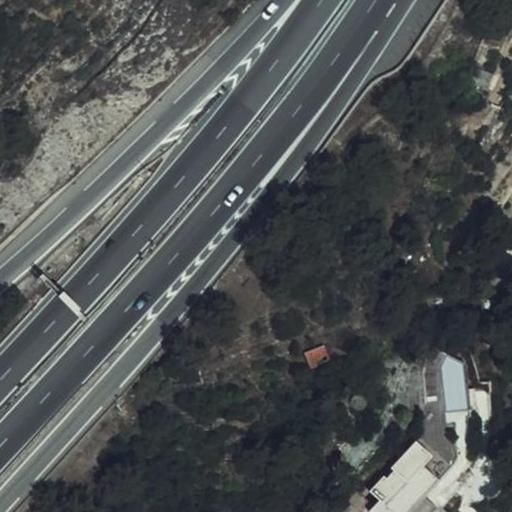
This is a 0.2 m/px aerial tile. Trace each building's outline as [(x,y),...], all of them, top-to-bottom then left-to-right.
[(511,148),(502,143),(490,164),(491,165),(509,176),(511,170),(511,148)] [(311,333),(293,340),(300,356),(316,348),(311,333)] [(353,485),(365,496),(377,508),(381,511),(382,511),(385,509),(405,487),(419,472),(405,459),(409,454),(413,450),(397,435),(386,447),(365,471),(352,483),(353,485)] [(427,463),(413,450),(409,454),(405,459),(419,472),(427,463)] [(381,511),(377,508),(365,496),(354,507),(358,511),(409,511),(419,502),(420,500),(415,496),(405,487),(385,509),(382,511),(381,511)]
